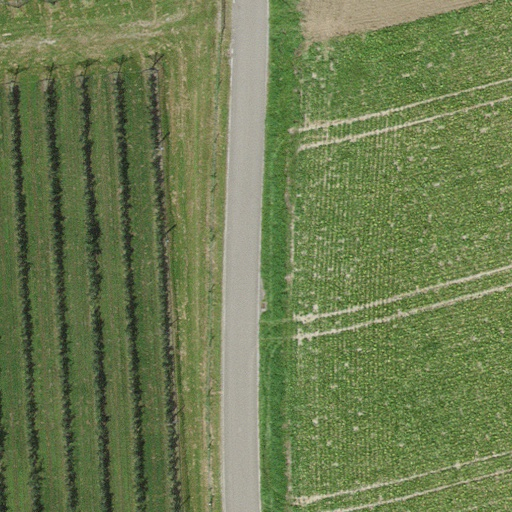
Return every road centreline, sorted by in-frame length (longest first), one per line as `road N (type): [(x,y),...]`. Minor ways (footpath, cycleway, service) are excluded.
road 1 (unclassified): [(249,511),(242,439),(252,0)]
road 2 (track): [(251,7),(0,43)]
